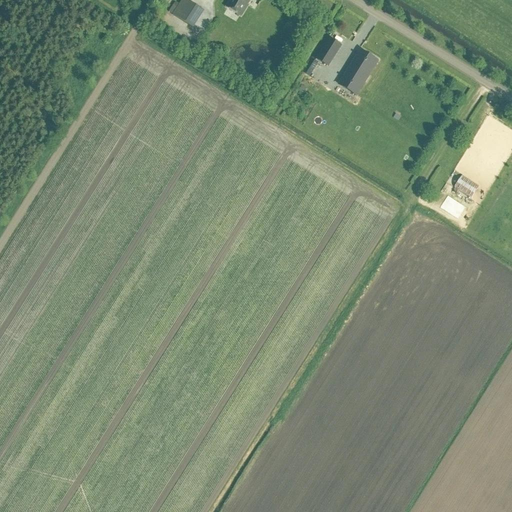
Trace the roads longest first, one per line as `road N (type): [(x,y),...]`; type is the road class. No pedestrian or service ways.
road 1 (track): [(153,0),(0,243)]
road 2 (unclassified): [(353,0),(511,99)]
